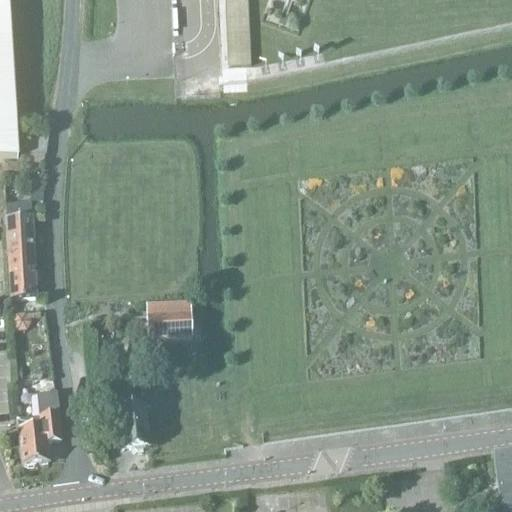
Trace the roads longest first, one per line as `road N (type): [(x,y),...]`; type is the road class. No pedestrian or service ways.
road 1 (tertiary): [(81,495),(511,435)]
road 2 (unclassified): [(81,495),(50,240),(67,84)]
road 3 (unknown): [(67,84),(126,44),(146,0)]
